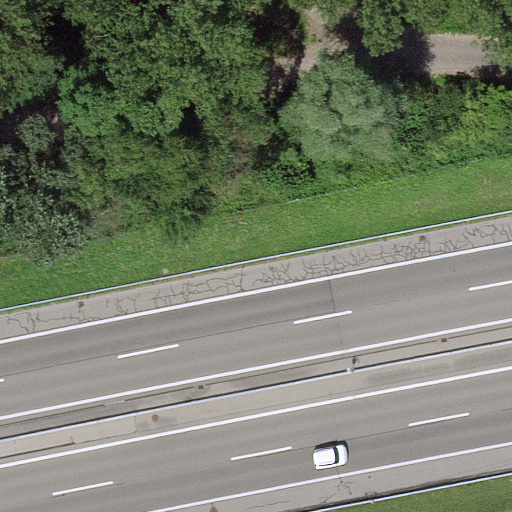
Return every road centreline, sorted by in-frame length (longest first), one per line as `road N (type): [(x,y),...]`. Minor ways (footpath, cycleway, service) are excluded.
road 1 (motorway): [(0,507),(511,407)]
road 2 (motorway): [(511,283),(0,382)]
road 3 (track): [(511,57),(367,62),(0,123)]
